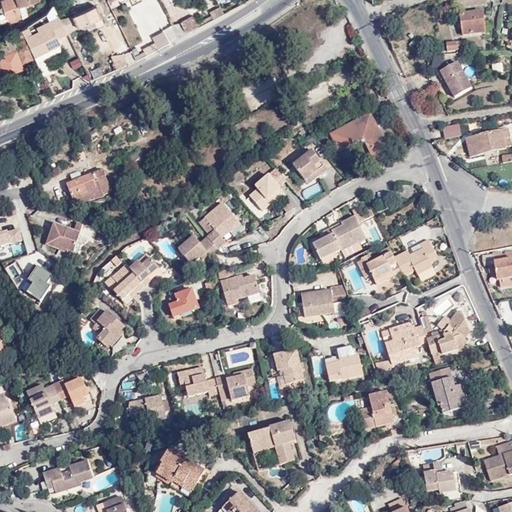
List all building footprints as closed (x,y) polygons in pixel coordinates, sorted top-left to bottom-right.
[(21,16),(15,0),(2,0),(1,1),(5,13),(6,18),(0,19),(0,24),(12,22),(21,16)] [(15,0),(21,16),(26,13),(24,4),(36,0),(15,0)] [(114,0),(109,3),(111,8),(112,9),(122,4),(120,0),(114,0)] [(493,21),(503,22),(504,4),(496,3),(493,21)] [(96,7),(73,17),(78,28),(94,21),(96,24),(101,21),(96,7)] [(213,19),(223,14),(220,7),(209,12),(213,19)] [(465,37),(488,36),(485,13),(463,15),(465,37)] [(186,33),(198,27),(192,16),(181,23),(184,30),(186,33)] [(67,33),(59,18),(56,20),(55,19),(49,21),(53,30),(40,36),(39,33),(31,36),(33,40),(30,42),(31,44),(28,46),(33,57),(60,43),(57,37),(67,33)] [(31,36),(27,27),(20,30),(25,39),(31,36)] [(25,39),(20,30),(16,32),(19,40),(15,42),(13,36),(0,41),(0,44),(1,47),(0,46),(0,61),(5,74),(22,68),(17,52),(18,52),(22,61),(31,58),(24,40),(25,39)] [(152,37),(158,49),(169,43),(163,32),(152,37)] [(437,35),(434,49),(442,50),(445,36),(437,35)] [(449,54),(468,52),(467,43),(448,45),(449,54)] [(130,52),(111,59),(115,69),(134,62),(130,52)] [(33,63),(31,58),(22,61),(25,67),(33,63)] [(79,58),(70,61),(73,70),(82,68),(79,58)] [(443,67),(442,58),(433,59),(434,69),(443,67)] [(456,98),(470,89),(454,64),(440,73),(456,98)] [(5,93),(0,94),(0,108),(9,104),(5,93)] [(361,124),(356,122),(326,137),(337,153),(359,140),(369,157),(386,147),(373,123),(363,119),(361,124)] [(445,139),(463,135),(459,124),(443,128),(445,139)] [(471,156),(511,143),(507,127),(465,140),(471,156)] [(504,160),(511,158),(511,149),(502,152),(504,160)] [(314,150),(295,165),(307,181),(321,171),(323,175),(329,170),(314,150)] [(287,181),(277,170),(257,187),(260,190),(251,197),(263,211),(272,204),(269,200),(281,189),(280,188),(287,181)] [(310,185),(323,175),(321,171),(307,181),(310,185)] [(81,205),(104,198),(103,195),(112,193),(104,173),(67,188),(73,203),(80,201),(81,205)] [(301,191),(305,201),(324,193),(320,183),(301,191)] [(284,193),(281,189),(269,200),(272,204),(284,193)] [(284,207),(287,213),(295,208),(291,202),(284,207)] [(209,238),(219,249),(227,242),(223,238),(230,231),(228,228),(223,223),(233,214),(223,203),(199,224),(210,236),(209,238)] [(356,218),(357,221),(365,219),(360,206),(352,209),(356,218)] [(233,214),(223,223),(228,228),(238,220),(233,214)] [(365,241),(357,221),(356,218),(340,225),(341,228),(330,233),(327,238),(312,245),(320,261),(339,252),(340,254),(355,246),(365,241)] [(228,228),(230,231),(236,237),(245,229),(238,220),(228,228)] [(74,252),(81,234),(55,224),(46,246),(61,251),(62,248),(74,252)] [(0,258),(26,251),(20,233),(3,238),(0,228),(0,258)] [(209,238),(201,244),(195,237),(180,251),(192,265),(202,257),(208,252),(211,255),(211,256),(219,249),(209,238)] [(368,268),(372,278),(377,287),(401,277),(403,280),(417,273),(419,275),(431,270),(431,267),(440,262),(432,244),(421,249),(422,252),(410,257),(409,254),(394,262),(392,257),(375,265),(368,268)] [(358,252),(355,246),(340,254),(343,259),(358,252)] [(506,253),(494,256),(498,280),(500,280),(501,287),(511,284),(511,250),(506,252),(506,253)] [(211,255),(208,252),(202,257),(205,260),(211,255)] [(131,270),(145,286),(156,276),(153,274),(160,268),(155,263),(148,255),(131,270)] [(25,257),(10,280),(30,294),(33,291),(46,301),(59,281),(25,257)] [(118,257),(113,261),(118,267),(123,262),(118,257)] [(366,281),(372,278),(368,268),(375,265),(371,257),(361,260),(362,262),(359,265),(366,281)] [(107,283),(123,301),(129,295),(135,290),(138,293),(145,286),(131,270),(127,266),(107,283)] [(159,279),(165,274),(160,268),(153,274),(156,276),(159,279)] [(220,273),(230,309),(239,307),(237,300),(261,293),(257,276),(245,279),(244,276),(235,279),(232,269),(220,273)] [(211,284),(214,297),(219,295),(216,283),(211,284)] [(335,314),(332,291),(303,295),(306,318),(335,314)] [(200,312),(191,294),(174,301),(177,307),(169,310),(176,324),(200,312)] [(358,322),(371,317),(368,309),(355,313),(358,322)] [(108,312),(106,315),(100,310),(91,320),(97,325),(95,327),(103,334),(98,339),(106,346),(111,340),(119,332),(123,335),(128,329),(108,312)] [(435,369),(441,367),(439,358),(464,350),(462,345),(471,335),(461,315),(459,315),(449,327),(451,329),(445,337),(427,343),(427,345),(435,369)] [(422,329),(424,335),(434,333),(429,318),(420,320),(422,329)] [(427,345),(427,343),(424,335),(422,329),(415,331),(413,326),(381,335),(390,362),(391,368),(418,360),(417,355),(419,355),(418,350),(420,349),(419,347),(427,345)] [(123,335),(119,332),(111,340),(115,344),(123,335)] [(305,379),(299,350),(276,354),(279,371),(285,370),(288,383),(305,379)] [(336,363),(334,356),(324,358),(329,382),(363,375),(358,356),(340,359),(341,361),(336,363)] [(373,364),(376,373),(391,371),(391,368),(390,362),(373,364)] [(218,396),(215,382),(206,384),(202,370),(190,374),(191,380),(179,383),(181,393),(186,392),(188,400),(208,394),(209,398),(218,396)] [(432,376),(434,387),(453,382),(450,371),(432,376)] [(232,378),(233,382),(245,379),(247,389),(255,386),(252,372),(232,378)] [(191,380),(190,374),(190,373),(177,376),(179,383),(191,380)] [(225,379),(215,382),(218,396),(229,393),(231,403),(250,398),(247,389),(245,379),(233,382),(227,383),(225,379)] [(277,380),(268,381),(270,400),(280,399),(277,380)] [(64,381),(54,385),(60,400),(70,396),(75,408),(89,402),(87,396),(91,395),(89,391),(87,385),(85,381),(68,388),(64,381)] [(95,382),(87,385),(89,391),(97,388),(95,382)] [(453,382),(434,387),(438,404),(440,404),(443,416),(466,410),(461,390),(455,391),(453,382)] [(60,400),(54,385),(45,388),(44,385),(25,393),(36,420),(55,413),(51,404),(60,400)] [(395,424),(388,393),(369,398),(371,409),(360,412),(365,431),(395,424)] [(0,430),(19,422),(9,401),(8,402),(5,395),(0,397),(0,430)] [(146,405),(129,408),(133,427),(166,420),(161,399),(145,403),(146,405)] [(219,400),(221,409),(228,408),(226,400),(219,400)] [(293,461),(289,442),(286,433),(292,431),(290,423),(270,427),(270,430),(249,434),(253,451),(275,447),(279,465),(293,461)] [(286,433),(289,442),(294,441),(292,431),(286,433)] [(511,446),(511,443),(497,448),(499,456),(511,452),(511,446)] [(189,486),(202,468),(188,458),(185,462),(165,448),(158,457),(160,458),(155,467),(168,479),(170,477),(179,483),(181,481),(189,486)] [(511,452),(499,456),(485,461),(491,481),(511,473),(511,452)] [(408,455),(410,466),(417,465),(415,454),(408,455)] [(51,482),(53,489),(55,495),(75,489),(74,485),(92,479),(87,462),(68,467),(70,473),(61,475),(59,469),(41,474),(44,484),(51,482)] [(442,463),(423,466),(428,493),(440,491),(440,495),(457,492),(453,472),(444,474),(442,463)] [(46,491),(53,489),(51,482),(44,484),(46,491)] [(255,511),(236,492),(217,510),(218,511),(255,511)] [(400,511),(407,508),(402,497),(395,500),(400,511)] [(103,506),(105,511),(126,511),(121,500),(103,506)] [(392,511),(398,511),(400,511),(395,500),(388,504),(392,511)] [(412,508),(420,504),(418,500),(409,503),(412,508)]
